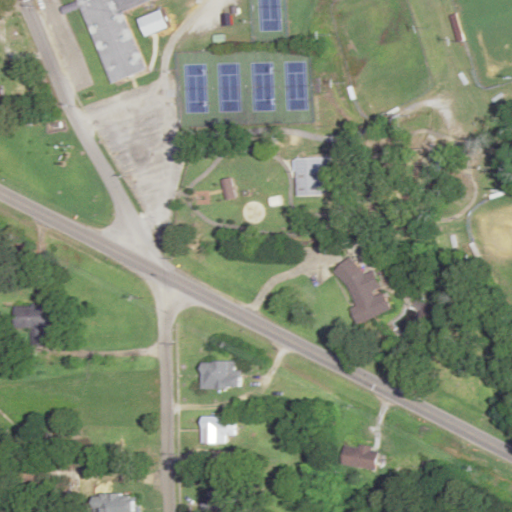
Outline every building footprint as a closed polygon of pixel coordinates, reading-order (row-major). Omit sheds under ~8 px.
[(114,83),(147,73),(128,9),(159,0),(82,0),(102,67),(114,83)] [(298,196),(324,196),(324,170),(332,170),(332,158),(298,158),(298,196)] [(363,323),(393,310),(376,270),(363,276),(356,259),(339,267),(363,323)] [(51,306),(16,306),(16,329),(25,329),(25,344),(51,344),(51,306)] [(215,386),(218,371),(207,369),(204,384),(215,386)] [(228,444),(228,437),(236,437),(236,417),(203,417),(203,444),(228,444)] [(380,449),(344,445),(342,467),(378,470),(380,449)] [(205,511),(236,511),(236,488),(205,488),(205,511)] [(137,511),(138,494),(98,494),(97,511),(137,511)]
